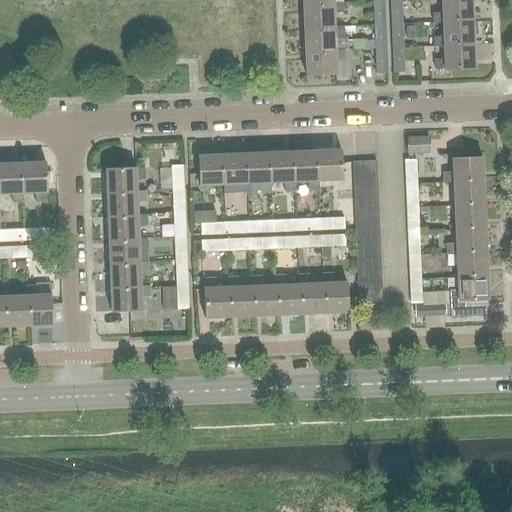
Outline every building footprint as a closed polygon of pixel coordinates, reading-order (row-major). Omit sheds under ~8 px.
[(442,23),(472,22),(471,0),(441,0),(442,14),(431,14),(432,24),(442,23)] [(401,1),(390,1),(391,25),(402,25),(401,1)] [(384,2),(372,2),(373,26),(385,25),(384,2)] [(303,5),(304,29),(334,28),(333,15),(342,14),(342,4),(333,4),(303,5)] [(434,47),(443,47),(473,46),(472,22),(442,23),(443,36),(433,37),(434,47)] [(385,25),(373,26),(374,41),(375,50),(386,50),(385,25)] [(391,25),(392,49),(403,49),(402,25),(391,25)] [(304,29),(305,53),(335,52),(334,38),(343,38),(343,27),(334,28),(304,29)] [(431,37),(418,38),(419,46),(431,46),(431,37)] [(374,41),(364,41),(364,51),(375,50),(374,41)] [(473,46),(443,47),(443,58),(434,59),(435,69),(444,69),(444,70),(474,69),(473,46)] [(403,49),(392,49),(393,73),(404,73),(403,49)] [(386,50),(375,50),(376,74),(387,73),(386,50)] [(306,77),(336,76),(335,62),(345,62),(344,52),(335,52),(305,53),(306,77)] [(164,68),(139,69),(140,81),(165,80),(164,68)] [(408,154),(429,153),(428,137),(408,138),(408,154)] [(341,151),(316,152),(317,181),(342,180),(341,151)] [(292,153),(294,182),(306,182),(307,191),(317,191),(317,181),(316,152),(292,153)] [(292,153),(269,154),(270,183),(283,183),(283,192),(294,192),(294,182),(292,153)] [(221,155),(222,185),(236,185),(236,194),(247,194),(247,184),(246,154),(221,155)] [(271,192),(270,183),(269,154),(246,154),(247,184),(260,184),(260,193),(271,192)] [(198,186),(222,185),(221,155),(197,156),(198,186)] [(453,183),(483,181),(482,157),(452,158),(452,172),(443,172),(443,183),(453,183)] [(416,160),(405,160),(404,160),(405,185),(417,184),(416,160)] [(353,175),(377,174),(376,162),(352,163),(353,175)] [(46,163),(21,164),(22,194),(35,193),(35,202),(46,202),(46,193),(47,193),(46,163)] [(0,164),(0,194),(11,194),(12,203),(22,203),(22,194),(21,164),(0,164)] [(171,166),(172,190),(184,190),(182,166),(171,166)] [(106,193),(136,192),(136,180),(145,179),(144,169),(135,169),(135,168),(105,169),(106,193)] [(353,186),(377,185),(377,174),(353,175),(353,186)] [(453,183),(454,206),(484,205),(483,181),(453,183)] [(417,184),(405,185),(406,208),(418,208),(417,184)] [(353,198),(377,198),(377,185),(353,186),(353,198)] [(172,190),(173,214),(184,214),(184,190),(172,190)] [(136,192),(106,193),(107,217),(137,216),(136,192)] [(354,210),(378,209),(377,198),(353,198),(354,210)] [(484,205),(454,206),(455,230),(485,229),(484,205)] [(418,208),(406,208),(407,232),(419,232),(418,208)] [(354,222),(378,221),(378,209),(354,210),(354,222)] [(173,214),(174,238),(186,238),(184,214),(173,214)] [(108,241),(138,240),(137,227),(147,227),(146,216),(137,217),(137,216),(107,217),(108,241)] [(319,231),(344,230),(344,218),(319,219),(319,231)] [(319,231),(319,219),(295,220),(296,232),(319,231)] [(296,232),(295,220),(272,221),(272,233),(296,232)] [(272,233),(272,221),(248,222),(249,234),(272,233)] [(355,234),(379,233),(378,221),(354,222),(355,234)] [(249,234),(248,222),(224,223),(224,235),(249,234)] [(224,235),(224,223),(200,224),(201,236),(224,235)] [(48,229),(24,230),(24,242),(49,241),(48,229)] [(455,230),(456,254),(486,253),(485,229),(455,230)] [(24,242),(24,230),(0,230),(0,231),(1,243),(24,242)] [(419,232),(407,232),(408,256),(420,256),(419,232)] [(355,246),(379,245),(379,233),(355,234),(355,246)] [(345,235),(320,236),(320,248),(345,247),(345,235)] [(296,237),(297,249),(320,248),(320,236),(296,237)] [(296,237),(273,238),(273,250),(297,249),(296,237)] [(174,238),(175,262),(187,262),(186,238),(174,238)] [(249,239),(250,251),(273,250),(273,238),(249,239)] [(249,239),(226,240),(226,252),(250,251),(249,239)] [(109,265),(139,264),(138,251),(148,251),(147,240),(138,240),(108,241),(109,265)] [(201,241),(201,242),(201,253),(226,252),(226,240),(201,241)] [(49,257),(49,245),(24,246),(24,259),(49,257)] [(356,258),(380,257),(379,245),(355,246),(356,258)] [(24,259),(24,246),(0,247),(1,260),(24,259)] [(486,253),(456,254),(457,278),(487,277),(486,253)] [(420,256),(408,256),(409,280),(421,279),(420,256)] [(356,270),(380,269),(380,257),(356,258),(356,270)] [(175,262),(176,286),(188,286),(187,262),(175,262)] [(110,289),(140,288),(139,275),(149,275),(148,263),(139,264),(109,265),(110,289)] [(380,269),(356,270),(357,282),(381,281),(380,269)] [(274,274),(275,286),(276,315),(299,314),(298,275),(298,285),(285,285),(285,274),(274,274)] [(322,284),(323,313),(348,312),(347,283),(333,283),(332,274),(321,274),(322,284)] [(323,313),(322,284),(309,284),(308,275),(298,275),(299,314),(323,313)] [(228,288),(229,317),(252,316),(251,277),(250,277),(251,287),(237,287),(237,276),(227,277),(228,288)] [(276,315),(275,286),(261,286),(261,277),(251,277),(252,316),(276,315)] [(487,277),(457,278),(457,290),(448,290),(448,301),(458,301),(458,302),(488,301),(487,277)] [(229,317),(228,288),(215,288),(215,278),(203,278),(204,318),(229,317)] [(409,280),(410,304),(422,304),(421,279),(409,280)] [(381,281),(357,282),(357,294),(381,293),(381,281)] [(26,296),(27,326),(52,325),(50,295),(36,296),(36,286),(25,287),(26,296)] [(188,286),(176,286),(177,310),(189,310),(188,286)] [(111,313),(141,312),(140,299),(150,299),(150,287),(140,288),(110,289),(111,313)] [(358,306),(382,305),(381,293),(357,294),(358,306)] [(27,326),(26,296),(2,297),(3,327),(27,326)] [(443,318),(443,304),(415,306),(416,319),(443,318)]
